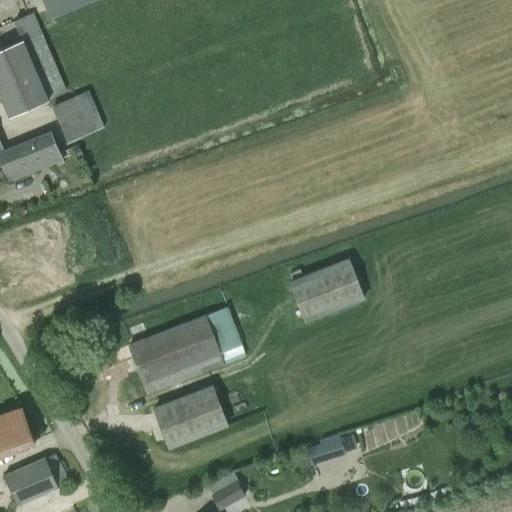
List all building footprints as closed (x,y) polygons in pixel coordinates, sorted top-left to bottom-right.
[(43,0),(51,19),(96,0),(43,0)] [(21,40),(0,48),(0,95),(9,117),(50,99),(50,98),(67,90),(34,12),(13,21),(21,40)] [(89,90),(52,106),(68,143),(105,128),(89,90)] [(0,158),(10,182),(63,160),(51,131),(0,151),(0,158)] [(366,300),(352,261),(293,282),(308,321),(366,300)] [(149,393),(225,363),(221,353),(239,346),(224,308),(130,344),(149,393)] [(213,385),(154,406),(169,446),(227,424),(213,385)] [(22,406),(0,413),(0,457),(35,445),(22,406)] [(342,434),(311,441),(316,461),(347,454),(342,434)] [(54,452),(3,474),(17,506),(70,482),(54,452)] [(244,495),(237,482),(212,495),(220,509),(244,495)]
